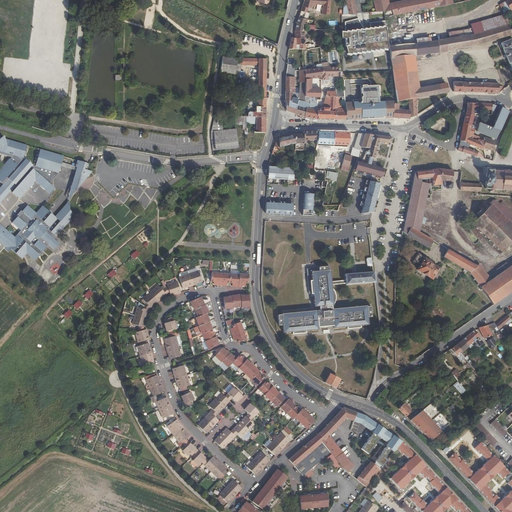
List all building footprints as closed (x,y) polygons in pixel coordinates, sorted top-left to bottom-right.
[(329,14),(329,0),(312,0),(312,2),(315,3),(323,4),(322,14),(329,14)] [(342,15),(355,13),(352,0),(343,0),(342,14),(342,15)] [(376,11),(383,11),(381,0),(374,0),(373,0),(376,11)] [(392,16),(452,3),(451,0),(410,0),(411,1),(404,3),(404,1),(389,4),(387,0),(381,0),(383,11),(392,10),(392,16)] [(298,19),(305,19),(307,20),(308,14),(306,13),(308,7),(310,8),(311,5),(314,6),(315,3),(312,2),(304,1),(298,19)] [(504,13),(510,10),(505,1),(499,5),(504,13)] [(1,5),(0,6),(0,18),(9,23),(15,12),(1,5)] [(508,24),(505,15),(472,25),(473,29),(474,34),(508,24)] [(357,18),(344,22),(344,32),(344,35),(347,35),(347,39),(347,45),(344,46),(345,53),(350,54),(351,53),(355,54),(355,52),(360,53),(360,52),(364,52),(364,51),(369,52),(369,50),(373,51),(374,50),(378,51),(378,49),(382,50),(383,49),(387,49),(387,50),(389,50),(388,47),(386,28),(384,20),(369,22),(370,28),(368,28),(368,29),(363,28),(363,29),(357,18)] [(295,31),(304,32),(304,25),(305,19),(298,19),(297,23),(295,31)] [(429,38),(414,39),(413,24),(386,28),(388,47),(414,44),(430,42),(429,38)] [(449,38),(446,39),(448,50),(477,45),(498,39),(505,37),(511,35),(508,24),(474,34),(449,38)] [(474,34),(473,29),(448,33),(449,38),(474,34)] [(304,44),(304,38),(304,32),(295,31),(295,38),(295,45),(304,44)] [(304,48),(304,44),(295,45),(295,38),(291,38),(288,49),(302,49),(304,48)] [(446,39),(437,41),(438,52),(448,50),(446,39)] [(511,39),(506,41),(500,44),(511,71),(511,70),(511,39)] [(414,44),(388,47),(389,50),(390,59),(413,56),(438,52),(437,41),(430,42),(414,44)] [(413,56),(390,59),(395,92),(407,91),(418,89),(413,56)] [(235,75),(236,65),(237,60),(222,58),(220,72),(222,73),(235,75)] [(291,78),(293,78),(294,64),(294,60),(288,59),(287,66),(286,72),(285,75),(291,76),(291,78)] [(336,77),(342,77),(342,71),(341,67),(332,68),(331,67),(330,67),(321,68),(321,77),(336,77)] [(312,89),(311,78),(321,77),(321,68),(316,69),(304,70),(302,70),(299,70),(298,78),(300,79),(300,80),(300,81),(301,81),(305,82),(304,96),(308,96),(308,97),(312,97),(315,97),(320,97),(320,89),(312,89)] [(293,88),(293,78),(291,78),(291,76),(285,75),(285,77),(285,91),(292,92),(294,92),(294,88),(293,88)] [(453,82),(453,92),(471,92),(498,93),(498,83),(453,82)] [(407,91),(395,92),(396,100),(396,101),(407,100),(414,99),(433,96),(435,95),(448,93),(446,84),(418,89),(407,91)] [(346,109),(345,109),(346,120),(392,118),(393,103),(394,101),(379,103),(378,86),(361,87),(362,102),(345,103),(346,109)] [(335,120),(346,120),(345,109),(339,109),(339,97),(344,97),(343,90),(341,90),(336,90),(335,97),(335,120)] [(256,97),(258,98),(258,93),(250,92),(248,100),(251,100),(256,102),(256,97)] [(300,94),(300,92),(294,92),(292,92),(291,104),(286,102),(286,111),(295,114),(299,101),(299,100),(296,100),(296,94),(300,94)] [(295,114),(303,117),(305,108),(308,108),(308,105),(305,104),(306,103),(308,103),(308,97),(308,96),(304,96),(304,102),(299,101),(295,114)] [(321,120),(335,120),(335,97),(329,96),(329,107),(322,107),(322,109),(321,120)] [(258,107),(265,108),(265,98),(258,98),(256,97),(256,102),(258,102),(258,107)] [(317,107),(316,100),(315,97),(312,97),(308,97),(308,103),(308,105),(310,105),(310,104),(313,104),(313,107),(317,107)] [(408,111),(409,118),(416,116),(416,115),(414,99),(407,100),(408,111)] [(393,103),(392,118),(409,119),(409,118),(408,111),(398,110),(398,104),(393,103)] [(467,110),(466,114),(474,115),(474,114),(478,114),(478,109),(478,103),(467,104),(467,110)] [(257,117),(265,117),(265,108),(258,107),(256,106),(256,108),(256,114),(253,113),(253,112),(252,112),(248,112),(248,113),(245,113),(244,116),(257,117)] [(311,107),(311,109),(308,109),(308,108),(305,108),(303,117),(317,120),(317,116),(317,109),(317,107),(313,107),(311,107)] [(499,114),(499,118),(501,119),(504,120),(508,111),(502,107),(499,113),(499,114)] [(466,114),(464,123),(472,126),(474,121),(474,115),(466,114)] [(210,136),(211,148),(211,151),(213,151),(237,148),(235,129),(222,130),(220,115),(215,115),(214,115),(211,125),(210,136)] [(257,127),(265,127),(265,117),(257,117),(257,122),(257,127)] [(493,128),(500,131),(504,120),(501,119),(499,118),(497,118),(493,128)] [(463,125),(460,142),(470,145),(484,151),(485,148),(493,151),(494,142),(484,139),(483,141),(479,140),(479,138),(474,136),(476,127),(472,126),(464,123),(463,125)] [(482,124),(480,123),(477,132),(495,139),(500,131),(493,128),(488,126),(487,126),(482,124)] [(317,140),(318,132),(302,132),(302,134),(304,144),(306,144),(306,141),(310,141),(313,141),(313,140),(317,140)] [(317,141),(320,141),(332,142),(333,142),(334,132),(318,132),(317,140),(317,141)] [(344,141),(345,133),(334,132),(333,142),(332,142),(331,150),(333,150),(341,151),(341,140),(344,141)] [(277,138),(274,147),(276,147),(279,147),(293,144),(293,150),(294,149),(295,134),(277,138)] [(294,153),(294,158),(300,158),(300,154),(305,154),(305,151),(304,151),(304,144),(302,134),(295,134),(294,149),(294,153)] [(371,174),(378,176),(381,177),(383,169),(383,168),(372,165),(378,142),(390,144),(392,137),(382,136),(377,136),(364,134),(362,140),(360,147),(369,148),(368,153),(366,152),(365,154),(367,155),(367,157),(366,164),(357,161),(355,170),(371,174)] [(9,179),(26,160),(29,147),(0,138),(0,155),(13,160),(11,162),(10,162),(0,173),(0,181),(2,184),(4,183),(8,179),(9,179)] [(354,149),(359,150),(362,140),(356,138),(354,149)] [(459,146),(458,151),(477,157),(478,152),(468,149),(459,146)] [(325,150),(324,165),(330,165),(332,165),(333,157),(333,150),(331,150),(325,150)] [(491,160),(494,152),(486,150),(483,158),(491,160)] [(48,193),(53,187),(50,186),(54,173),(61,175),(64,165),(61,164),(62,157),(42,151),(38,168),(35,167),(28,161),(26,160),(9,179),(18,188),(14,192),(15,193),(13,194),(20,200),(21,198),(22,199),(36,183),(48,193)] [(344,157),(341,166),(348,168),(351,157),(344,155),(344,157)] [(84,178),(87,179),(92,174),(89,171),(91,166),(79,162),(77,169),(78,170),(75,178),(79,179),(80,179),(83,180),(84,178)] [(267,177),(293,178),(294,168),(268,166),(267,177)] [(414,172),(413,181),(429,179),(430,184),(432,184),(433,186),(440,185),(441,185),(445,185),(445,188),(446,189),(450,189),(452,188),(452,183),(451,183),(452,172),(439,170),(414,172)] [(496,190),(511,191),(511,171),(488,170),(486,189),(493,190),(493,192),(496,193),(496,190)] [(68,201),(87,179),(84,178),(83,180),(80,179),(79,179),(75,178),(68,201)] [(370,181),(362,213),(372,212),(379,184),(370,181)] [(413,181),(404,223),(419,232),(428,184),(413,181)] [(481,184),(460,183),(460,190),(480,192),(481,184)] [(2,189),(1,189),(0,190),(0,205),(10,195),(10,194),(9,194),(2,190),(2,189)] [(303,193),(302,215),(312,216),(313,194),(303,193)] [(503,253),(511,244),(511,224),(496,209),(500,205),(496,201),(492,200),(488,205),(484,201),(479,207),(482,209),(477,213),(476,212),(469,219),(503,253)] [(511,211),(502,202),(500,205),(496,209),(511,224),(511,211)] [(265,210),(265,213),(292,215),(293,204),(266,203),(265,210)] [(0,240),(5,246),(3,248),(8,253),(11,249),(14,252),(16,250),(18,252),(17,254),(23,260),(27,255),(35,262),(40,257),(41,258),(44,254),(43,254),(48,248),(40,241),(47,233),(49,231),(52,233),(52,234),(52,235),(52,236),(53,236),(54,236),(72,223),(72,219),(72,212),(72,207),(70,207),(68,206),(57,218),(56,217),(47,209),(46,210),(43,208),(38,214),(29,206),(24,212),(23,211),(18,216),(19,217),(14,223),(22,231),(16,237),(0,222),(0,240)] [(404,223),(402,232),(428,247),(432,240),(419,232),(404,223)] [(61,245),(47,233),(40,241),(48,248),(50,246),(55,252),(61,245)] [(485,306),(487,309),(511,291),(511,266),(511,267),(493,279),(490,281),(479,265),(477,266),(448,249),(444,256),(458,265),(470,272),(474,278),(473,279),(474,280),(475,279),(478,283),(477,284),(478,285),(476,286),(479,290),(481,289),(482,290),(483,290),(491,302),(485,306)] [(136,250),(130,255),(134,259),(140,254),(136,250)] [(417,270),(432,279),(434,277),(436,278),(439,274),(436,272),(439,269),(431,264),(432,263),(418,254),(413,262),(420,266),(417,270)] [(491,276),(493,279),(511,267),(507,262),(496,269),(498,271),(491,276)] [(345,275),(346,281),(332,282),(331,271),(330,271),(329,267),(307,268),(309,295),(313,294),(314,307),(319,307),(320,310),(282,313),(282,314),(278,314),(279,325),(283,324),(283,332),(292,331),(292,333),(306,332),(305,330),(318,329),(318,327),(326,326),(333,326),(333,328),(346,327),(346,329),(360,328),(359,326),(368,326),(367,318),(372,318),(371,307),(367,308),(367,307),(333,309),(332,306),(333,306),(333,305),(334,305),(334,304),(335,303),(335,302),(336,301),(336,300),(336,299),(336,298),(336,297),(336,296),(336,295),(336,294),(335,294),(335,293),(335,292),(334,291),(334,290),(333,290),(333,289),(332,289),(332,288),(332,286),(346,285),(375,283),(373,273),(345,275)] [(111,278),(117,273),(113,269),(107,274),(111,278)] [(187,274),(192,286),(195,284),(201,281),(197,271),(196,271),(187,274)] [(215,283),(215,285),(219,285),(220,274),(210,273),(210,281),(213,281),(213,283),(215,283)] [(188,287),(192,286),(187,274),(178,277),(177,278),(181,289),(187,286),(187,287),(188,287)] [(220,274),(219,285),(223,286),(223,284),(225,284),(225,282),(229,282),(229,274),(220,274)] [(229,274),(229,282),(232,283),(232,284),(234,284),(234,286),(238,286),(238,275),(229,274)] [(239,274),(238,275),(238,286),(241,287),(241,285),(244,285),(244,283),(248,283),(249,274),(239,274)] [(166,293),(168,292),(165,285),(162,279),(159,281),(163,288),(166,293)] [(180,293),(175,281),(165,285),(168,292),(169,296),(175,294),(176,294),(180,293)] [(157,285),(149,292),(157,302),(160,299),(160,298),(165,294),(161,290),(157,285)] [(89,289),(84,295),(88,299),(93,293),(89,289)] [(157,302),(149,292),(141,298),(145,302),(149,307),(154,303),(154,304),(157,302)] [(241,307),(240,294),(236,295),(236,296),(231,296),(232,308),(241,307)] [(249,304),(249,295),(244,296),(243,294),(240,294),(241,307),(241,308),(250,307),(249,304)] [(232,308),(231,296),(228,296),(228,298),(223,298),(224,310),(232,309),(232,308)] [(199,297),(189,302),(193,309),(194,309),(203,305),(202,301),(201,301),(199,297)] [(78,300),(73,305),(77,309),(83,304),(78,300)] [(203,305),(194,309),(197,317),(205,314),(208,312),(206,308),(205,309),(203,305)] [(136,306),(134,315),(146,319),(147,315),(146,315),(147,309),(141,308),(136,306)] [(69,309),(63,315),(67,319),(73,313),(69,309)] [(205,314),(197,317),(194,318),(198,326),(208,321),(209,321),(207,317),(206,317),(205,314)] [(131,323),(137,325),(143,326),(144,322),(145,322),(146,319),(134,315),(131,323)] [(493,327),(495,331),(506,323),(507,324),(511,321),(507,315),(501,321),(495,326),(494,323),(491,324),(493,327)] [(171,317),(164,319),(163,320),(164,323),(163,323),(165,328),(165,331),(176,328),(173,320),(172,320),(171,317)] [(208,321),(198,326),(197,326),(200,334),(210,329),(212,329),(210,325),(209,326),(208,321)] [(231,335),(242,331),(239,322),(234,324),(231,325),(232,328),(231,328),(231,331),(230,331),(231,335)] [(487,325),(478,328),(484,338),(492,335),(487,325)] [(499,334),(497,334),(496,335),(498,339),(510,332),(508,328),(501,332),(499,334)] [(135,331),(137,342),(149,339),(148,335),(147,335),(145,329),(143,329),(137,331),(135,331)] [(204,342),(215,337),(213,333),(212,333),(210,329),(200,334),(204,342)] [(468,346),(468,345),(470,343),(472,342),(474,341),(477,338),(480,336),(477,334),(478,333),(475,330),(463,339),(468,346)] [(239,342),(245,340),(242,331),(231,335),(232,339),(234,338),(235,340),(236,340),(237,342),(239,342)] [(164,344),(166,349),(177,346),(174,335),(163,338),(165,344),(164,344)] [(207,349),(218,345),(216,340),(215,337),(204,342),(207,349)] [(497,343),(492,337),(486,342),(491,348),(497,343)] [(477,338),(474,341),(478,347),(483,343),(480,340),(479,340),(477,338)] [(468,346),(463,339),(456,345),(461,352),(462,352),(468,347),(468,346)] [(137,345),(139,355),(151,352),(150,349),(149,349),(147,342),(137,345)] [(461,352),(456,345),(451,349),(456,356),(458,354),(460,353),(461,352)] [(177,346),(166,349),(167,352),(168,352),(170,358),(176,357),(180,356),(177,346)] [(221,361),(229,353),(226,350),(225,351),(220,347),(213,355),(220,362),(221,361)] [(151,352),(139,355),(142,364),(151,361),(153,361),(151,356),(152,356),(151,352)] [(221,361),(229,369),(233,364),(237,359),(234,356),(233,357),(229,353),(221,361)] [(233,364),(238,369),(246,359),(243,356),(242,357),(240,355),(237,359),(233,364)] [(238,369),(244,374),(244,373),(253,364),(250,361),(249,362),(246,359),(238,369)] [(472,370),(474,369),(468,362),(465,359),(463,361),(472,370)] [(244,373),(250,379),(258,371),(255,367),(256,366),(253,364),(244,373)] [(173,375),(175,379),(186,375),(183,365),(179,366),(172,368),(174,374),(173,375)] [(455,369),(452,372),(458,381),(461,377),(455,369)] [(250,380),(256,385),(264,377),(260,374),(261,373),(258,371),(250,379),(250,380)] [(150,387),(161,382),(159,379),(157,374),(155,375),(146,379),(150,387)] [(324,383),(334,388),(339,380),(329,374),(324,383)] [(175,379),(176,382),(176,383),(179,389),(186,386),(189,385),(186,375),(175,379)] [(265,381),(257,389),(264,394),(272,386),(269,383),(268,384),(265,381)] [(458,381),(453,385),(462,394),(466,390),(458,381)] [(150,387),(153,395),(154,395),(163,391),(161,386),(162,386),(161,382),(150,387)] [(272,386),(264,394),(270,400),(278,392),(274,389),(275,388),(272,386)] [(226,394),(231,399),(232,398),(236,402),(239,398),(240,399),(243,397),(233,387),(226,394)] [(181,396),(186,407),(192,404),(193,404),(191,401),(194,400),(190,391),(181,396)] [(278,392),(270,400),(276,406),(278,403),(281,405),(286,400),(280,394),(281,394),(278,391),(278,392)] [(215,399),(224,407),(226,405),(226,404),(230,400),(221,392),(215,399)] [(155,401),(159,409),(170,404),(169,401),(168,402),(166,397),(156,400),(155,401)] [(286,400),(281,405),(287,411),(294,404),(294,403),(291,400),(291,401),(287,398),(286,400)] [(211,408),(217,413),(220,410),(221,410),(224,407),(215,399),(209,406),(211,408)] [(259,411),(249,402),(246,406),(247,406),(244,410),(248,413),(252,417),(253,418),(259,411)] [(170,404),(159,409),(163,417),(173,413),(171,408),(172,408),(170,404)] [(293,417),(294,415),(301,408),(298,406),(297,407),(294,404),(287,411),(293,417)] [(402,405),(398,409),(405,416),(410,411),(403,404),(402,405)] [(301,421),(309,412),(306,410),(305,410),(302,407),(301,408),(294,415),(301,421)] [(346,418),(354,421),(357,412),(343,407),(334,417),(341,424),(346,418)] [(420,430),(421,431),(432,421),(429,418),(422,411),(410,421),(416,426),(420,430)] [(204,419),(213,427),(215,424),(219,420),(215,416),(210,412),(204,419)] [(311,415),(309,412),(301,421),(308,428),(315,420),(311,415)] [(239,422),(247,430),(253,424),(249,420),(245,416),(242,420),(241,419),(239,422)] [(331,421),(338,427),(341,424),(334,417),(331,421)] [(476,418),(471,423),(493,446),(498,441),(476,418)] [(167,425),(173,433),(183,427),(181,424),(180,424),(176,419),(167,425)] [(198,426),(206,433),(210,429),(210,430),(213,427),(204,419),(198,426)] [(506,430),(496,419),(491,424),(503,437),(508,432),(506,430)] [(329,452),(331,454),(335,458),(342,453),(329,437),(338,427),(331,421),(326,427),(319,434),(324,439),(321,442),(326,448),(329,452)] [(430,439),(431,441),(442,431),(432,421),(421,431),(430,439)] [(241,437),(247,430),(239,422),(236,425),(233,429),(237,433),(241,437)] [(286,426),(282,430),(288,436),(292,432),(286,426)] [(183,427),(173,433),(179,442),(185,438),(188,436),(184,431),(185,430),(183,427)] [(234,435),(230,432),(226,428),(223,432),(222,431),(219,434),(228,442),(234,435)] [(274,440),(282,448),(285,445),(284,444),(289,440),(286,438),(280,432),(274,440)] [(86,433),(84,438),(92,441),(94,435),(86,433)] [(228,442),(219,434),(217,437),(214,441),(222,449),(228,442)] [(316,436),(307,444),(310,447),(314,458),(316,457),(320,454),(320,453),(326,448),(321,442),(316,436)] [(266,448),(275,455),(279,450),(279,451),(282,448),(274,440),(266,448)] [(109,441),(106,446),(114,450),(117,445),(109,441)] [(192,455),(197,450),(189,442),(184,447),(181,450),(187,455),(189,453),(192,455)] [(402,442),(397,448),(402,453),(403,452),(410,460),(390,479),(401,490),(410,481),(409,479),(415,473),(416,475),(419,472),(424,477),(426,476),(428,479),(433,474),(402,442)] [(486,499),(494,507),(504,499),(504,498),(502,500),(496,494),(496,495),(493,492),(491,490),(491,489),(486,484),(489,481),(488,480),(489,480),(489,479),(492,475),(493,476),(494,475),(495,476),(498,473),(503,478),(510,472),(481,442),(475,448),(480,454),(481,453),(488,460),(475,473),(468,466),(469,465),(463,459),(462,460),(455,452),(448,458),(484,496),(486,499)] [(310,447),(307,444),(289,460),(303,476),(305,474),(309,479),(314,474),(310,469),(329,452),(326,448),(320,453),(320,454),(316,457),(314,458),(310,447)] [(246,467),(253,459),(244,449),(241,452),(249,459),(244,465),(246,467)] [(197,465),(200,462),(205,457),(197,450),(192,455),(194,457),(192,460),(197,465)] [(262,467),(269,459),(261,452),(254,459),(262,467)] [(343,469),(348,472),(353,465),(350,463),(342,453),(335,458),(335,459),(340,465),(343,469)] [(331,462),(332,461),(333,460),(335,459),(335,458),(331,454),(327,458),(330,463),(331,462)] [(210,471),(219,462),(216,460),(215,460),(212,457),(208,460),(204,465),(210,471)] [(259,470),(262,467),(254,459),(246,467),(251,472),(255,475),(259,470)] [(332,461),(331,462),(336,468),(340,465),(335,459),(333,460),(332,461)] [(210,471),(217,477),(224,470),(225,469),(221,466),(222,465),(219,462),(210,471)] [(356,479),(366,487),(380,470),(370,462),(356,479)] [(217,477),(219,480),(226,473),(224,470),(217,477)] [(259,497),(268,506),(289,478),(279,470),(259,497)] [(460,511),(465,507),(435,476),(431,481),(429,482),(440,493),(437,496),(438,497),(433,503),(431,501),(428,504),(423,499),(422,499),(414,492),(408,497),(422,511),(442,511),(451,505),(456,510),(457,509),(460,511)] [(225,487),(235,495),(238,492),(237,492),(241,487),(238,485),(232,479),(225,487)] [(225,501),(227,502),(231,498),(232,498),(235,495),(225,487),(218,495),(225,501)] [(504,499),(494,507),(498,511),(511,511),(511,492),(511,493),(510,494),(511,495),(507,498),(506,497),(504,499)] [(330,507),(329,494),(301,497),(303,510),(330,507)] [(215,499),(222,504),(225,501),(218,495),(215,499)] [(264,511),(268,506),(259,497),(254,503),(264,511)] [(362,509),(366,511),(374,511),(377,508),(368,500),(362,509)] [(413,511),(404,502),(399,506),(404,511),(413,511)] [(239,511),(259,511),(251,506),(247,503),(239,511)]
